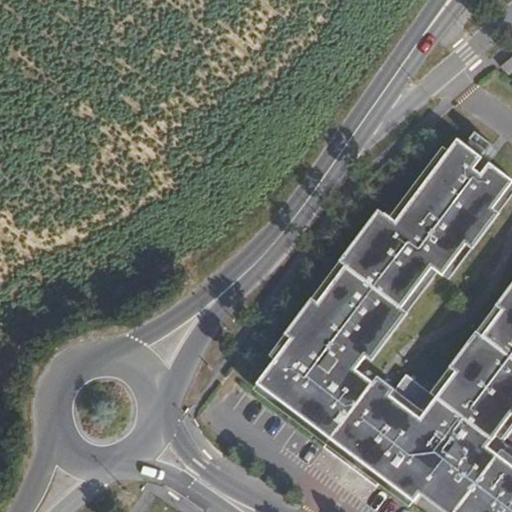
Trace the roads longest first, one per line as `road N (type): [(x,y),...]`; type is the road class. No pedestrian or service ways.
road 1 (tertiary): [(138,368),(271,253),(444,0)]
road 2 (tertiary): [(138,368),(91,357),(57,381),(49,420),(69,454)]
